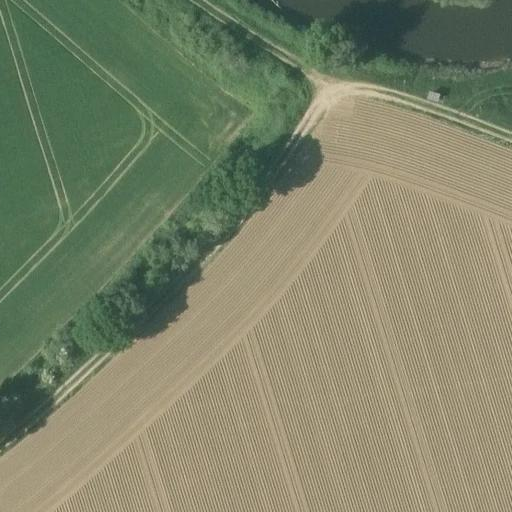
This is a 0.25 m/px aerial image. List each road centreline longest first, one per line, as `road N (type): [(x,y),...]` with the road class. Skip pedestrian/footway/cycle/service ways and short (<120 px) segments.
road 1 (track): [(511,134),(377,93),(330,88),(257,203),(0,447)]
road 2 (track): [(194,0),(330,88)]
